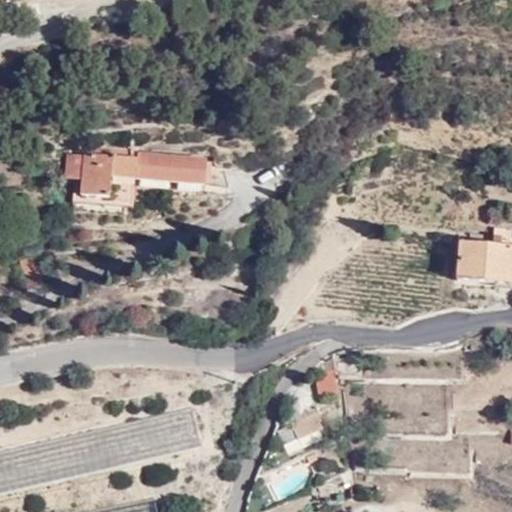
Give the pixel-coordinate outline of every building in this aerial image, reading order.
[(122,181),(160,185),(164,152),(82,147),(82,157),(59,160),(59,178),(74,180),(75,193),(122,196),(122,181)] [(164,152),(160,185),(205,189),(208,155),(164,152)] [(511,248),(460,245),(456,285),(511,289),(511,248)] [(332,370),(332,367),(320,369),(320,374),(312,376),(314,396),(336,393),(332,370)] [(323,429),(315,414),(291,426),(298,441),(323,429)]
